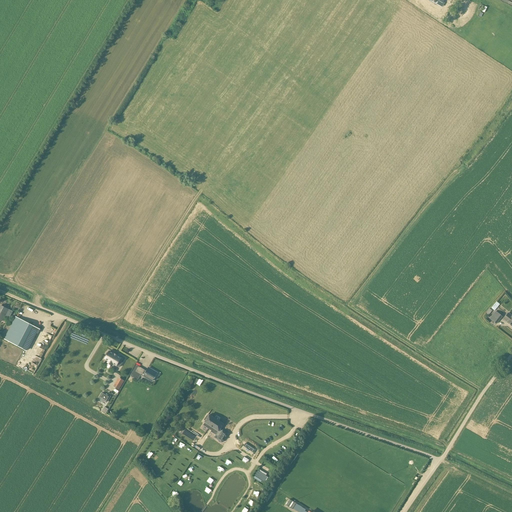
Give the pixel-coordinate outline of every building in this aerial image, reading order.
[(495,310),(500,304),(497,301),(492,308),(495,310)] [(0,320),(1,321),(4,316),(5,316),(8,309),(1,305),(0,306),(0,320)] [(496,311),(490,319),(496,324),(502,316),(496,311)] [(22,348),(33,326),(16,317),(4,339),(22,348)] [(117,365),(120,367),(122,363),(119,361),(121,358),(117,356),(117,355),(114,354),(109,351),(108,353),(107,352),(105,356),(106,357),(105,359),(109,361),(108,363),(112,365),(113,363),(117,366),(117,365)] [(148,368),(146,371),(140,367),(137,371),(134,369),(130,375),(134,378),(137,372),(143,376),(150,380),(150,379),(153,381),(158,373),(154,370),(154,371),(148,368)] [(103,392),(99,398),(107,403),(111,396),(103,392)] [(222,442),(227,434),(228,434),(227,433),(227,434),(223,431),(223,430),(222,431),(220,430),(223,425),(223,424),(210,415),(209,415),(208,416),(207,416),(204,420),(205,421),(205,422),(204,422),(205,422),(205,423),(203,425),(207,428),(209,425),(218,431),(216,435),(218,437),(217,439),(222,442),(221,442),(222,443),(222,442)] [(255,450),(245,443),(243,446),(253,453),(255,450)] [(292,509),(296,503),(289,499),(286,505),(292,509)]
